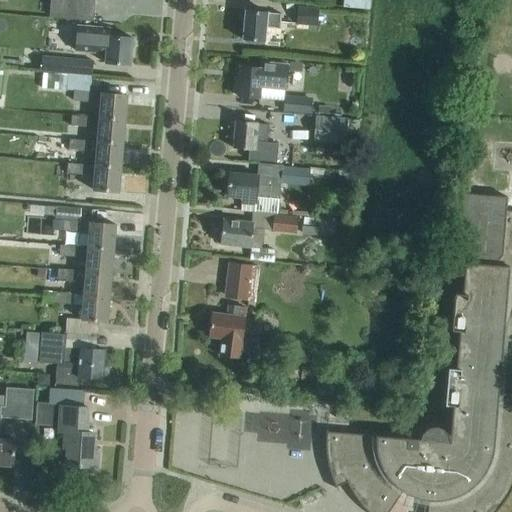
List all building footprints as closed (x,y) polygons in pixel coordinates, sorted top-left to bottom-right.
[(49,0),(48,18),(92,22),(94,0),(49,0)] [(352,0),(352,9),(368,10),(369,0),(352,0)] [(297,8),(296,26),(317,28),(318,9),(297,8)] [(265,28),(279,30),(280,15),(266,14),(266,13),(244,11),(242,40),(264,42),(265,28)] [(131,38),(109,36),(110,30),(76,27),(74,52),(105,55),(104,64),(129,66),(131,38)] [(59,74),(91,76),(92,62),(60,59),(59,74)] [(261,63),(261,70),(240,68),(237,97),(259,99),(260,88),(285,91),(287,66),(261,63)] [(91,103),(92,93),(74,91),(73,101),(91,103)] [(126,96),(100,94),(100,103),(98,119),(124,122),(126,96)] [(311,115),(312,100),(283,98),(282,113),(311,115)] [(89,127),(90,118),(72,117),(71,126),(89,127)] [(345,145),(358,146),(360,122),(348,121),(348,120),(315,117),(312,143),(345,146),(345,145)] [(98,119),(97,128),(96,143),(122,146),(124,122),(98,119)] [(277,145),(265,144),(267,126),(256,125),(257,123),(235,121),(232,149),(249,151),(248,161),(276,163),(277,145)] [(96,143),(70,141),(70,150),(95,152),(94,166),(120,168),(122,146),(96,143)] [(67,163),(66,174),(85,175),(86,165),(67,163)] [(308,186),(309,169),(281,168),(282,166),(259,164),(258,176),(256,198),(278,200),(280,183),(308,186)] [(120,168),(94,166),(92,191),(118,193),(120,168)] [(256,198),(258,176),(228,174),(226,196),(256,198)] [(338,177),(337,189),(353,191),(354,178),(338,177)] [(449,434),(447,436),(446,433),(445,430),(443,427),(440,425),(437,424),(434,423),(431,423),(428,424),(425,426),(422,428),(420,431),(419,434),(419,437),(419,440),(327,432),(327,431),(326,430),(325,438),(325,446),(326,454),(327,461),(328,469),(331,477),(333,484),(337,491),(338,490),(336,488),(346,483),(349,489),(353,495),(357,501),(362,506),(366,511),(389,511),(402,492),(415,497),(428,501),(426,511),(496,511),(500,508),(504,502),(508,495),(511,488),(511,487),(511,401),(509,398),(504,393),(510,390),(511,392),(511,391),(509,384),(507,376),(505,368),(504,360),(504,351),(504,343),(505,335),(507,326),(510,318),(511,312),(511,212),(505,211),(506,198),(462,194),(456,264),(464,265),(461,295),(453,294),(450,332),(458,332),(455,370),(447,369),(444,406),(451,407),(449,434)] [(55,220),(79,222),(80,211),(55,209),(55,220)] [(252,213),(251,224),(222,220),(219,245),(250,248),(249,261),(274,263),(275,251),(261,249),(263,230),(272,231),(272,233),(296,235),(297,218),(274,216),(275,215),(252,213)] [(301,236),(334,239),(335,221),(303,219),(303,227),(302,227),(301,236)] [(63,222),(63,231),(79,232),(80,223),(63,222)] [(115,226),(90,223),(87,249),(113,251),(115,226)] [(77,248),(61,247),(60,256),(77,257),(77,248)] [(85,272),(111,274),(113,251),(87,249),(86,258),(85,271),(85,272)] [(223,299),(255,303),(260,268),(228,263),(223,299)] [(85,272),(85,271),(57,270),(57,280),(84,281),(83,296),(109,298),(111,274),(85,272)] [(83,296),(55,293),(55,303),(82,306),(81,320),(106,322),(109,298),(83,296)] [(241,340),(245,308),(227,305),(226,316),(211,314),(208,337),(221,339),(219,356),(239,359),(255,361),(257,342),(241,340)] [(65,335),(41,333),(39,363),(56,364),(55,385),(76,387),(77,378),(101,380),(102,377),(105,377),(108,375),(109,367),(106,364),(103,364),(104,351),(79,349),(64,348),(65,335)] [(266,378),(292,381),(294,369),(268,365),(266,378)] [(302,382),(321,385),(323,370),(304,368),(302,382)] [(0,465),(12,467),(14,440),(0,439),(0,422),(0,419),(31,421),(33,391),(5,389),(4,408),(0,408),(0,465)] [(66,466),(80,467),(80,472),(95,473),(97,451),(92,451),(93,434),(86,434),(88,408),(60,406),(58,432),(65,432),(64,448),(67,449),(66,466)] [(312,438),(316,422),(322,424),(324,414),(310,410),(304,436),(312,438)]
